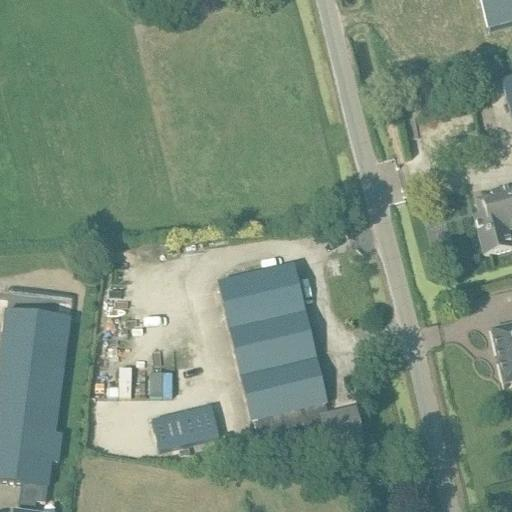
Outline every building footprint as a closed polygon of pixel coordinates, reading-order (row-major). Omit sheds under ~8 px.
[(511,129),(511,82),(500,86),(511,129)] [(511,232),(511,198),(510,191),(490,196),(491,200),(485,201),(483,204),(486,206),(482,211),(480,210),(478,214),(479,218),(473,220),(483,259),(511,251),(507,234),(511,232)] [(251,426),(254,426),(257,438),(303,428),(306,442),(323,438),(326,453),(361,445),(354,415),(327,422),(324,409),(327,408),(293,268),(217,286),(251,426)] [(5,313),(0,352),(0,484),(21,487),(17,511),(34,511),(35,504),(45,506),(47,490),(49,491),(51,466),(57,467),(61,439),(55,439),(70,322),(5,313)] [(511,385),(511,328),(491,334),(503,387),(511,385)] [(182,372),(158,373),(159,397),(183,396),(182,372)] [(207,414),(177,421),(188,463),(218,455),(221,466),(256,457),(251,436),(215,445),(207,414)]
